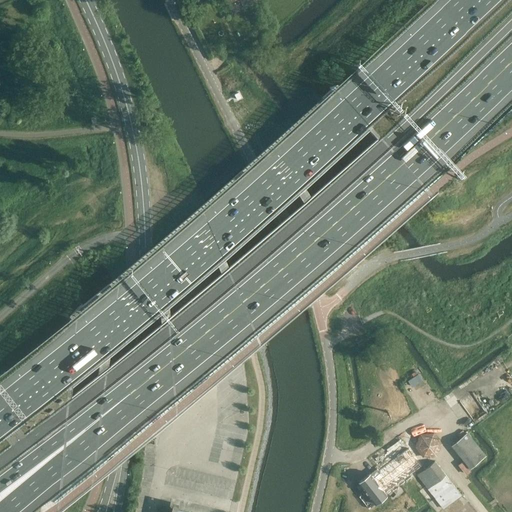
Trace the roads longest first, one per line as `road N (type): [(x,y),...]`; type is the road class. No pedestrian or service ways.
road 1 (motorway): [(0,463),(387,143),(511,21)]
road 2 (motorway): [(481,0),(182,272),(0,421)]
road 3 (motorway): [(136,394),(511,65)]
road 4 (tertiary): [(119,461),(145,322),(143,205),(125,98),(86,0)]
road 5 (track): [(361,0),(301,56),(299,95),(409,224),(436,233),(471,225),(486,234)]
road 6 (unclassified): [(250,160),(305,269),(326,346),(331,436),(314,511)]
road 7 (unclassified): [(250,160),(169,0)]
road 8 (motorway): [(4,511),(136,394)]
road 9 (motorway): [(0,484),(64,434),(136,394)]
